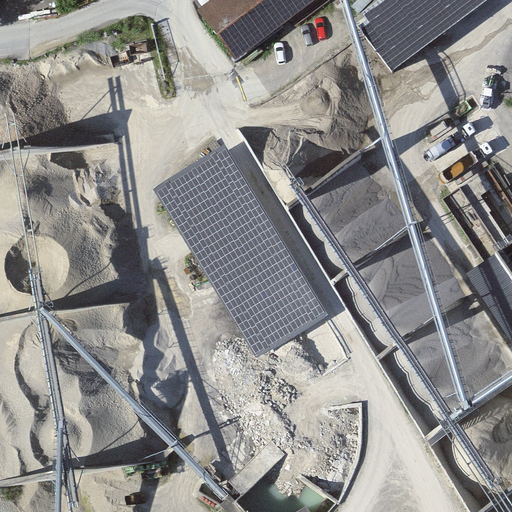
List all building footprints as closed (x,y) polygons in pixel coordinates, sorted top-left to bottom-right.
[(48,0),(52,8),(70,0),(48,0)] [(217,0),(196,16),(235,68),(327,0),(217,0)] [(498,2),(496,0),(391,0),(362,22),(366,28),(359,33),(395,80),(498,2)] [(225,151),(153,195),(256,364),(328,320),(225,151)] [(511,257),(495,270),(511,294),(511,257)] [(511,294),(495,270),(491,265),(466,282),(511,348),(511,294)]
